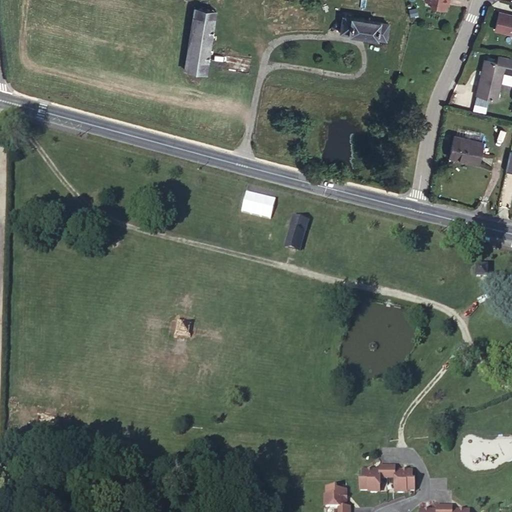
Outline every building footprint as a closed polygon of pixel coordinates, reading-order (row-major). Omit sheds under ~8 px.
[(194,0),(187,53),(184,70),(206,73),(217,0),(194,0)] [(449,0),(425,0),(425,1),(432,2),(431,7),(446,10),(447,5),(448,5),(449,0)] [(511,14),(499,12),(494,30),(511,33),(511,14)] [(388,24),(342,17),(340,33),(378,38),(380,30),(387,31),(388,24)] [(387,31),(380,30),(378,38),(386,40),(387,31)] [(511,58),(500,56),(498,63),(504,64),(503,72),(511,73),(511,58)] [(484,59),(476,95),(496,99),(503,72),(504,64),(498,63),(484,59)] [(454,136),(449,157),(478,164),(482,142),(454,136)] [(271,221),(276,200),(246,193),(241,213),(271,221)] [(290,229),(305,233),(308,221),(293,217),(290,229)] [(300,251),(305,233),(290,229),(286,247),(300,251)] [(426,281),(430,263),(390,254),(391,245),(381,244),(379,271),(426,281)] [(471,274),(482,275),(483,264),(471,263),(471,274)] [(387,478),(387,466),(380,466),(380,470),(362,470),(362,480),(360,480),(360,490),(369,490),(372,492),(376,492),(379,491),(380,491),(380,478),(387,478)] [(395,466),(387,466),(387,478),(394,479),(394,491),(395,491),(398,492),(402,492),(405,491),(415,491),(415,480),(412,480),(412,470),(395,470),(395,466)] [(336,487),(326,487),(326,497),(324,499),(324,504),(326,506),(326,508),(338,508),(337,511),(350,511),(351,507),(347,507),(347,490),(336,490),(336,487)]
